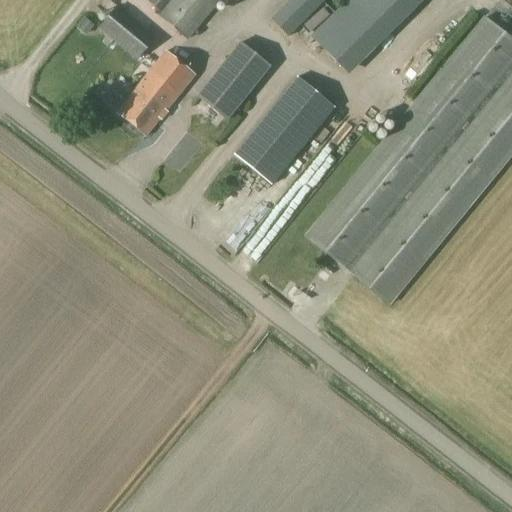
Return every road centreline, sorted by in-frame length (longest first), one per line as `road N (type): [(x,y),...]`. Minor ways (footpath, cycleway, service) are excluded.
road 1 (unclassified): [(511,502),(0,102)]
road 2 (track): [(108,511),(268,313)]
